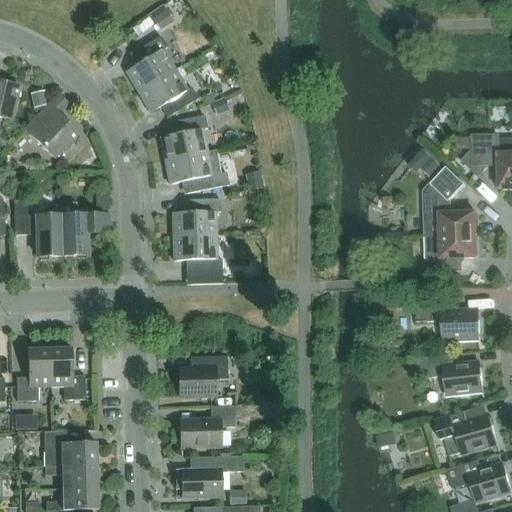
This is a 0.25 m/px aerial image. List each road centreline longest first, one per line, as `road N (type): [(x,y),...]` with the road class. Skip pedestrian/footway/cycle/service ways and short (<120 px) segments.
road 1 (residential): [(0,32),(61,62),(111,124),(129,187),(132,299)]
road 2 (residential): [(138,511),(132,299)]
road 3 (residential): [(132,299),(0,303)]
